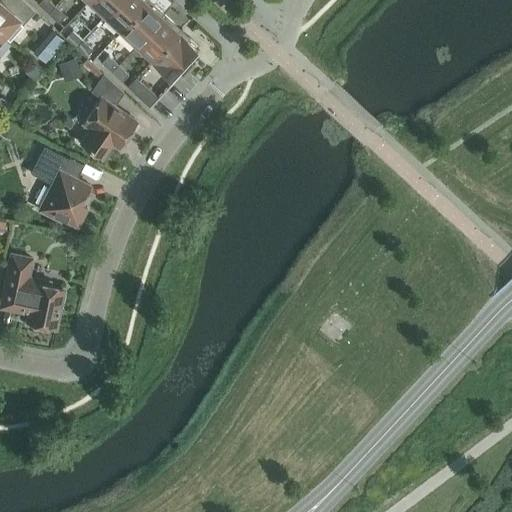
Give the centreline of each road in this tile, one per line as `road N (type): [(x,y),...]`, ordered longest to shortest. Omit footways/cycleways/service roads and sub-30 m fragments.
road 1 (residential): [(0,360),(71,372),(83,361),(111,256),(148,177),(224,75),(274,51),(297,0)]
road 2 (secondary): [(307,511),(511,300)]
